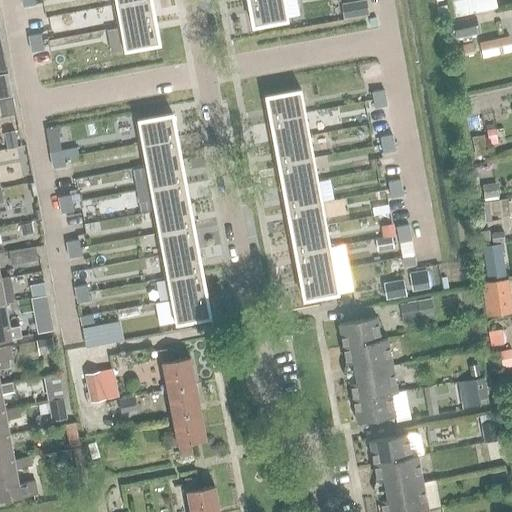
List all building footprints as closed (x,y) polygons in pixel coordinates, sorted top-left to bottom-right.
[(155,21),(151,0),(142,0),(116,5),(120,27),(155,21)] [(253,27),(288,20),(283,0),(266,0),(248,3),(253,27)] [(497,9),(495,0),(458,0),(451,2),(455,18),(497,9)] [(341,5),(344,19),(367,15),(365,1),(341,5)] [(49,29),(84,26),(82,11),(48,14),(49,29)] [(479,32),(475,15),(449,21),(453,38),(479,32)] [(120,28),(107,31),(109,39),(122,37),(124,51),(159,44),(155,21),(120,27),(120,28)] [(30,44),(42,42),(41,34),(29,36),(30,44)] [(509,36),(479,43),(481,52),(511,45),(509,36)] [(43,50),(42,42),(30,44),(32,52),(43,50)] [(475,53),(472,42),(462,45),(464,56),(475,53)] [(0,89),(9,87),(7,74),(0,75),(0,89)] [(301,90),(266,96),(270,120),(305,113),(301,90)] [(385,98),(384,90),(372,93),(373,100),(385,98)] [(0,117),(16,114),(13,98),(0,99),(0,117)] [(385,98),(373,100),(375,108),(387,106),(385,98)] [(270,120),(274,142),(309,136),(305,113),(270,120)] [(137,120),(141,143),(177,137),(172,114),(137,120)] [(498,143),(496,129),(487,131),(489,145),(498,143)] [(18,147),(14,131),(4,133),(7,149),(18,147)] [(382,145),(394,143),(392,135),(380,137),(382,145)] [(488,155),(484,135),(471,137),(475,157),(488,155)] [(274,142),(278,165),(314,158),(309,136),(274,142)] [(181,159),(177,137),(141,143),(146,166),(181,159)] [(394,143),(382,145),(383,153),(395,151),(394,143)] [(70,149),(71,157),(79,156),(77,148),(70,149)] [(51,161),(63,158),(62,151),(50,153),(51,161)] [(63,158),(51,161),(53,169),(65,166),(63,158)] [(314,158),(278,165),(283,187),(318,180),(314,158)] [(181,159),(146,166),(150,188),(185,182),(181,159)] [(287,209),(322,203),(318,180),(283,187),(287,209)] [(402,188),(400,180),(388,182),(390,190),(402,188)] [(150,188),(154,211),(189,204),(185,182),(150,188)] [(499,197),(497,183),(482,185),(484,199),(499,197)] [(403,196),(402,188),(390,190),(391,198),(403,196)] [(60,206),(72,203),(70,195),(58,198),(60,206)] [(72,203),(60,206),(61,213),(73,211),(72,203)] [(287,209),(291,232),(326,225),(322,203),(287,209)] [(193,227),(189,204),(154,211),(158,233),(193,227)] [(34,233),(32,223),(20,225),(22,235),(34,233)] [(330,248),(326,225),(291,232),(295,254),(330,248)] [(392,225),(381,227),(383,238),(394,236),(392,225)] [(398,235),(410,233),(408,225),(396,227),(398,235)] [(158,233),(162,256),(197,249),(193,227),(158,233)] [(491,234),(492,244),(505,242),(503,232),(491,234)] [(411,241),(410,233),(398,235),(399,243),(411,241)] [(392,238),(375,241),(377,252),(394,249),(392,238)] [(78,240),(66,242),(68,250),(80,248),(78,240)] [(501,245),(483,247),(487,278),(505,276),(501,245)] [(36,247),(24,249),(26,260),(38,258),(36,247)] [(80,248),(68,250),(69,258),(81,256),(80,248)] [(335,270),(330,248),(295,254),(299,277),(335,270)] [(202,272),(197,249),(162,256),(166,278),(202,272)] [(415,264),(414,256),(402,259),(404,267),(415,264)] [(304,300),(339,293),(335,270),(299,277),(304,300)] [(202,272),(166,278),(170,301),(206,294),(202,272)] [(410,278),(412,292),(430,289),(427,275),(410,278)] [(0,303),(4,303),(12,301),(8,277),(0,278),(0,303)] [(403,280),(384,284),(387,299),(406,296),(403,280)] [(507,280),(485,283),(489,315),(511,312),(507,280)] [(43,283),(30,286),(31,290),(32,298),(45,296),(46,295),(44,283),(43,283)] [(76,295),(88,293),(87,285),(75,287),(76,295)] [(88,293),(76,295),(77,303),(89,301),(88,293)] [(175,324),(210,317),(206,294),(170,301),(175,324)] [(421,319),(417,302),(400,305),(403,323),(421,319)] [(4,303),(0,303),(0,341),(21,337),(19,326),(9,328),(4,303)] [(92,315),(80,317),(81,325),(93,323),(92,315)] [(343,346),(382,339),(377,315),(339,322),(343,346)] [(49,319),(35,322),(37,334),(51,331),(49,319)] [(80,326),(84,345),(105,342),(101,322),(80,326)] [(55,353),(52,338),(35,341),(38,356),(55,353)] [(388,338),(382,339),(343,346),(347,363),(354,361),(356,371),(393,364),(388,338)] [(11,358),(9,347),(0,348),(0,370),(11,368),(9,358),(11,358)] [(159,351),(166,386),(193,381),(188,357),(173,360),(171,349),(159,351)] [(503,368),(511,366),(511,354),(511,349),(499,351),(503,368)] [(393,364),(356,371),(358,381),(350,383),(353,400),(392,393),(399,392),(393,364)] [(478,364),(468,366),(470,377),(480,375),(478,364)] [(85,377),(90,403),(104,400),(99,374),(85,377)] [(489,404),(484,377),(458,382),(462,409),(489,404)] [(193,381),(166,386),(172,421),(200,416),(193,381)] [(0,411),(3,411),(0,396),(14,393),(12,382),(0,384),(0,411)] [(62,390),(46,393),(48,401),(64,399),(62,390)] [(392,393),(353,400),(358,424),(397,416),(392,393)] [(68,419),(64,398),(64,399),(48,401),(51,422),(68,419)] [(119,401),(121,413),(137,410),(134,398),(119,401)] [(17,408),(3,411),(0,411),(0,436),(8,436),(5,421),(19,418),(17,408)] [(200,416),(172,421),(179,456),(190,454),(188,442),(204,439),(200,416)] [(496,435),(494,421),(480,423),(483,438),(496,435)] [(80,446),(75,423),(64,425),(69,448),(80,446)] [(372,461),(411,455),(407,433),(368,440),(372,461)] [(8,436),(0,436),(0,462),(13,460),(8,436)] [(497,444),(486,446),(489,462),(500,460),(497,444)] [(88,480),(81,447),(73,449),(77,468),(76,468),(79,482),(88,480)] [(411,455),(372,461),(375,480),(384,478),(386,487),(421,480),(417,454),(411,455)] [(13,460),(0,462),(0,501),(37,495),(34,481),(18,484),(16,470),(30,467),(28,457),(13,460)] [(184,481),(190,511),(218,506),(214,487),(197,490),(195,479),(184,481)] [(421,480),(386,487),(387,497),(379,499),(380,511),(404,511),(421,509),(427,508),(421,480)]
